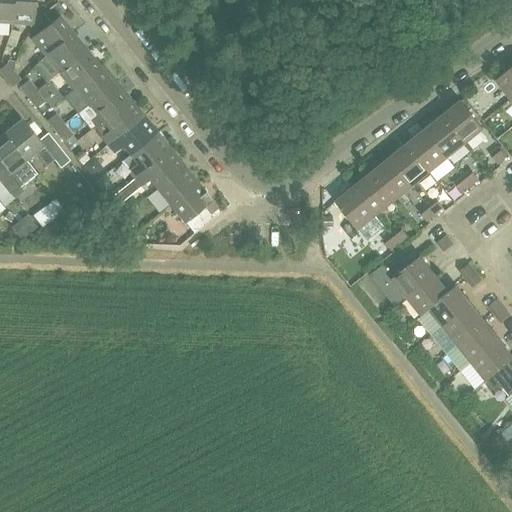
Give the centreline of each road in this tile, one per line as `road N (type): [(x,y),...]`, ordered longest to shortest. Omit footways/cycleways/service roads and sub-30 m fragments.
road 1 (unclassified): [(511,499),(327,274),(0,261)]
road 2 (unclassified): [(511,36),(311,182),(280,188),(238,172),(102,0)]
